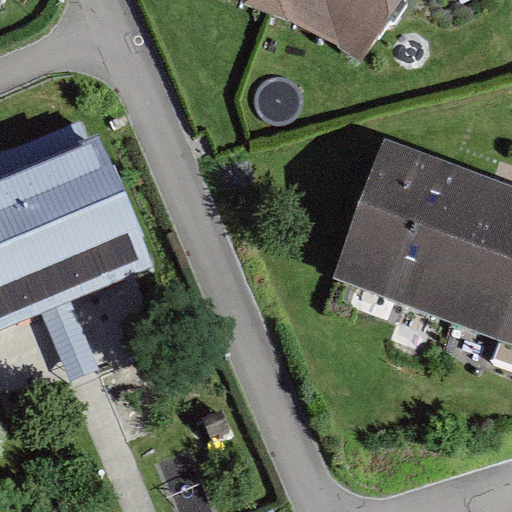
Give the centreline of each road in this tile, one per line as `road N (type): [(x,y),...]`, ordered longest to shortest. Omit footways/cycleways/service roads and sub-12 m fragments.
road 1 (residential): [(115,30),(327,511)]
road 2 (residential): [(0,78),(115,30)]
